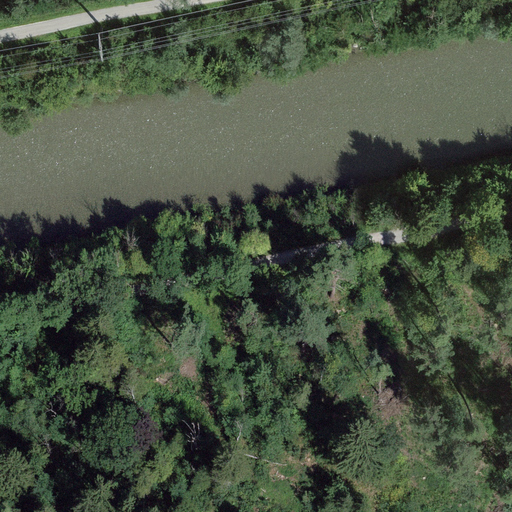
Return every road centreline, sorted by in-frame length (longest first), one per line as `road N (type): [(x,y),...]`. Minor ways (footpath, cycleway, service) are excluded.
road 1 (track): [(511,217),(0,320)]
road 2 (track): [(193,0),(0,37)]
